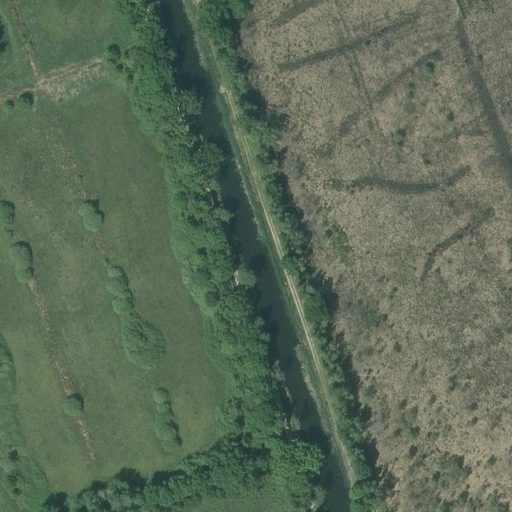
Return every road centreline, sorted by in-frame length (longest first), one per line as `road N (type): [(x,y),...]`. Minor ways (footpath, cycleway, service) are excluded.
road 1 (track): [(196,0),(367,511)]
road 2 (track): [(297,461),(140,0)]
road 3 (track): [(297,461),(156,511)]
